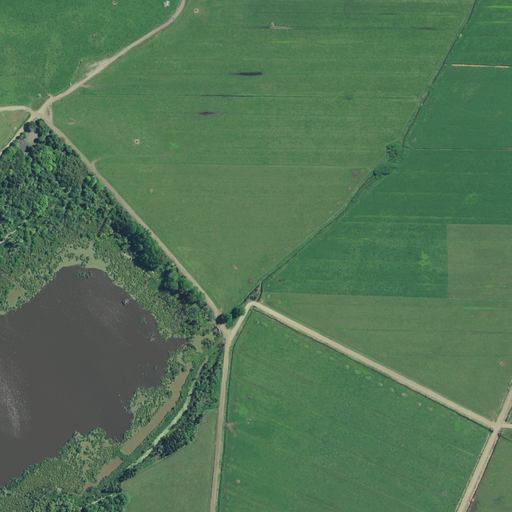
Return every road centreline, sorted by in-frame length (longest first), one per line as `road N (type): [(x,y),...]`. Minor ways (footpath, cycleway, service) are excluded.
road 1 (track): [(511,424),(250,303),(233,342),(215,511)]
road 2 (track): [(37,111),(221,307),(233,342)]
road 3 (track): [(0,158),(37,111),(183,0)]
